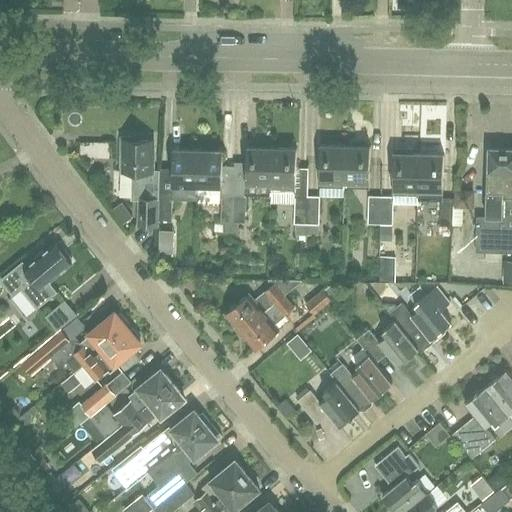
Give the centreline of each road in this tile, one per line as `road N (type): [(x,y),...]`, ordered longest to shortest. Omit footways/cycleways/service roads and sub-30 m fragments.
road 1 (residential): [(311,491),(0,108)]
road 2 (residential): [(471,65),(0,54)]
road 3 (residential): [(311,491),(485,340),(509,304)]
